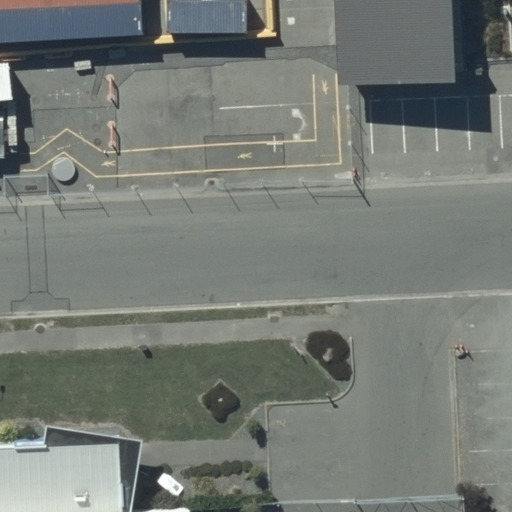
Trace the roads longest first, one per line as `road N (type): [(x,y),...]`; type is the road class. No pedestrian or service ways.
road 1 (unclassified): [(511,224),(0,243)]
road 2 (unknown): [(382,229),(372,511)]
